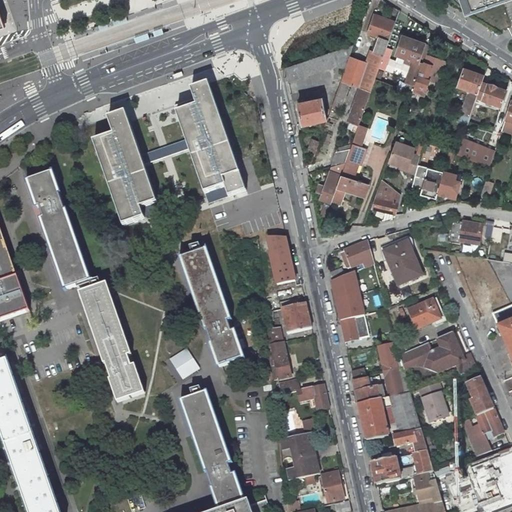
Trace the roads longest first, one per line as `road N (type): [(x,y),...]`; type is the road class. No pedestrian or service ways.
road 1 (residential): [(308,251),(365,511)]
road 2 (residential): [(252,18),(308,251)]
road 3 (residential): [(308,251),(454,207),(511,215)]
road 4 (residential): [(511,428),(439,265)]
road 5 (tertiary): [(60,92),(182,47)]
